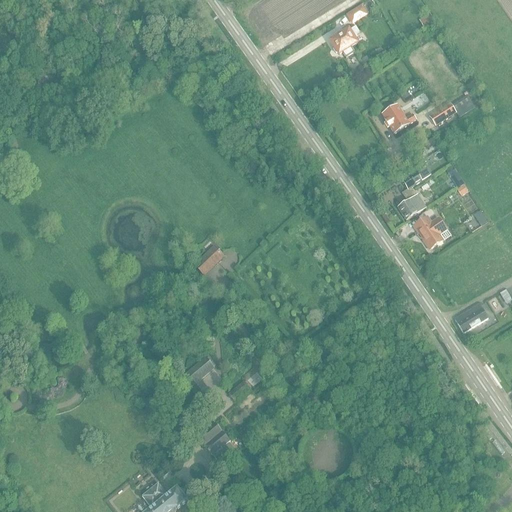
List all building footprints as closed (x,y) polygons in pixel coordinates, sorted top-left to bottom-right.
[(346,15),(352,26),(368,16),(362,6),(346,15)] [(354,38),(359,34),(356,28),(349,33),(349,32),(330,43),(339,57),(343,54),(346,59),(354,54),(351,48),(358,44),(354,38)] [(451,106),(455,113),(472,103),(468,96),(451,106)] [(456,114),(450,105),(429,117),(435,126),(456,114)] [(412,116),(406,120),(397,107),(383,117),(395,135),(416,122),(412,116)] [(450,178),(456,174),(452,168),(446,172),(450,178)] [(408,191),(422,182),(422,181),(430,176),(426,169),(417,174),(417,173),(402,182),(408,191)] [(467,193),(464,188),(458,192),(461,197),(467,193)] [(398,209),(406,222),(426,209),(418,197),(398,209)] [(439,220),(432,225),(428,219),(414,228),(430,252),(443,243),(439,237),(446,232),(439,220)] [(211,262),(226,248),(220,241),(204,255),(211,262)] [(491,292),(494,297),(501,293),(498,288),(491,292)] [(480,305),(453,322),(456,326),(458,325),(466,335),(489,320),(483,311),(480,305)] [(241,364),(249,373),(257,366),(249,356),(241,364)] [(229,395),(238,406),(253,393),(244,382),(229,395)] [(199,439),(221,465),(233,454),(232,453),(235,450),(230,443),(231,442),(216,424),(199,439)] [(178,489),(168,497),(158,485),(142,498),(152,510),(150,511),(175,511),(176,511),(188,501),(178,489)]
